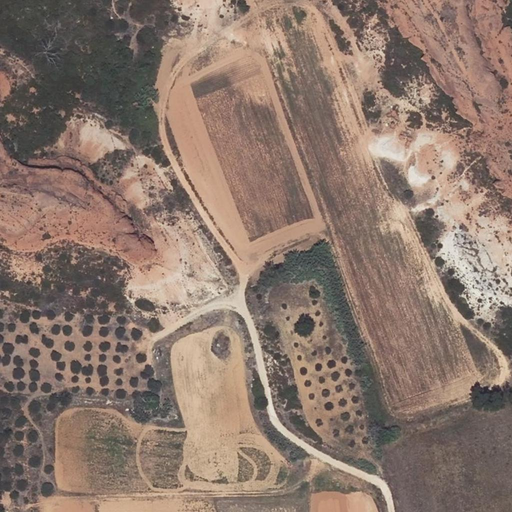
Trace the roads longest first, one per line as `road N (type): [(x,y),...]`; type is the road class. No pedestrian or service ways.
road 1 (track): [(390,511),(379,483),(325,458),(272,417),(252,327),(238,303),(244,272),(163,142),(161,118),(182,67),(272,18),(303,13)]
road 2 (track): [(325,458),(309,480),(282,492),(213,495)]
